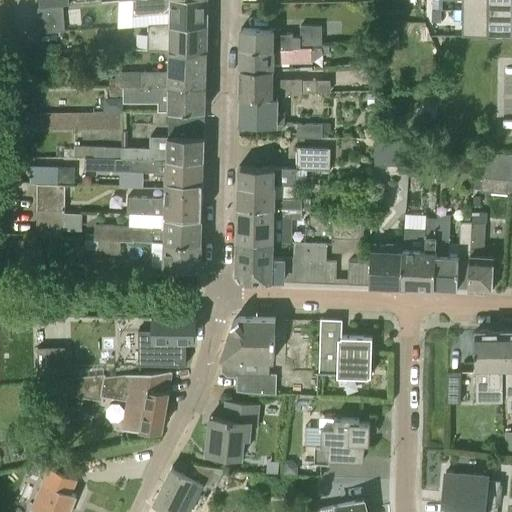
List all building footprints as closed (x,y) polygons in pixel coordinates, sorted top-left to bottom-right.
[(132,0),(132,15),(171,13),(170,23),(207,23),(207,0),(132,0)] [(511,0),(461,0),(462,10),(511,10),(511,0)] [(64,30),(62,5),(39,7),(38,7),(38,32),(64,30)] [(441,21),(441,9),(433,9),(433,21),(441,21)] [(511,35),(511,10),(462,10),(462,36),(511,35)] [(169,48),(169,49),(206,49),(207,23),(170,23),(148,24),(147,48),(169,48)] [(306,47),(322,46),(322,25),(301,25),(300,36),(293,36),(293,33),(280,33),(280,28),(241,28),(241,48),(273,49),(273,48),(292,49),(292,47),(306,48),(306,47)] [(398,49),(398,29),(379,29),(379,49),(398,49)] [(273,49),(241,48),(241,68),(273,68),(274,68),(274,61),(290,61),(290,62),(312,61),(323,54),(322,46),(306,47),(306,48),(292,47),(292,49),(273,48),(273,49)] [(115,86),(139,86),(169,84),(206,84),(206,49),(169,49),(168,70),(140,70),(115,71),(115,83),(115,86)] [(240,95),(270,97),(279,96),(279,95),(302,93),(301,78),(280,78),(276,85),(273,85),(273,68),(241,68),(240,95)] [(169,84),(139,86),(115,86),(115,83),(109,84),(109,96),(123,96),(123,102),(157,102),(157,110),(168,110),(205,110),(206,84),(169,84)] [(239,124),(293,125),(294,121),(284,121),(285,113),(278,113),(279,96),(270,97),(240,95),(239,124)] [(135,157),(159,158),(203,160),(205,110),(168,110),(167,135),(150,135),(150,146),(74,146),(74,157),(84,157),(121,157),(135,157)] [(330,123),(322,123),(297,123),(297,137),(322,137),(322,133),(330,133),(330,123)] [(408,139),(375,138),(374,164),(407,164),(409,139),(408,139)] [(296,167),(238,166),(238,184),(276,184),(305,185),(305,177),(303,177),(304,169),(330,170),(330,148),(297,146),(296,167)] [(511,153),(483,153),(482,167),(511,167),(511,153)] [(203,160),(159,158),(135,157),(121,157),(84,157),(84,169),(154,170),(154,174),(165,175),(165,180),(203,181),(203,160)] [(74,183),(74,166),(57,166),(57,183),(74,183)] [(482,180),(511,180),(511,167),(482,167),(482,177),(482,180)] [(164,197),(127,196),(127,213),(129,213),(165,214),(202,215),(203,181),(165,180),(164,197)] [(481,191),(481,193),(511,194),(511,180),(482,180),(481,191)] [(36,209),(65,210),(65,184),(37,183),(13,182),(12,208),(36,209)] [(276,184),(238,184),(238,207),(302,208),(310,208),(310,198),(275,197),(276,184)] [(398,186),(390,193),(395,198),(403,191),(398,186)] [(369,200),(369,189),(357,189),(357,200),(369,200)] [(237,240),(274,241),(291,242),(292,218),(302,218),(302,208),(238,207),(237,240)] [(65,210),(36,209),(36,235),(63,236),(65,210)] [(128,225),(119,224),(95,223),(93,240),(99,241),(120,241),(164,242),(201,245),(202,219),(165,218),(165,214),(129,213),(128,225)] [(331,238),(342,238),(342,216),(332,215),(331,238)] [(342,238),(353,238),(353,216),(342,216),(342,238)] [(353,216),(353,238),(363,238),(364,216),(353,216)] [(402,248),(401,285),(432,287),(434,243),(435,225),(435,217),(425,217),(425,228),(403,227),(402,248)] [(449,254),(451,226),(435,225),(434,243),(432,287),(468,289),(472,222),(460,221),(459,254),(449,254)] [(472,222),(468,289),(492,290),(494,256),(480,255),(480,251),(483,251),(484,223),(472,222)] [(42,240),(17,239),(16,265),(41,267),(42,240)] [(236,274),(240,280),(279,281),(280,256),(274,256),(274,241),(237,240),(236,274)] [(120,241),(99,241),(98,254),(119,255),(120,241)] [(326,260),(326,242),(294,241),(293,256),(293,257),(303,258),(314,259),(325,260),(326,260)] [(200,269),(201,245),(164,242),(163,268),(200,269)] [(370,261),(370,284),(401,285),(402,248),(371,247),(370,261)] [(279,281),(282,281),(290,281),(291,256),(283,256),(280,256),(279,281)] [(291,256),(290,281),(302,281),(303,258),(293,257),(293,256),(291,256)] [(302,281),(313,282),(314,259),(303,258),(302,281)] [(313,282),(325,282),(325,260),(314,259),(313,282)] [(325,282),(336,283),(336,261),(326,260),(325,260),(325,282)] [(347,283),(358,284),(359,261),(348,261),(347,283)] [(358,284),(370,284),(370,261),(359,261),(358,284)] [(186,290),(198,291),(199,276),(186,276),(186,290)] [(195,339),(195,317),(152,317),(152,329),(138,329),(138,365),(185,365),(185,339),(195,339)] [(270,360),(273,360),(274,318),(239,317),(232,323),(220,364),(220,365),(221,366),(222,366),(222,370),(230,378),(235,378),(235,394),(255,394),(255,392),(276,393),(277,373),(269,373),(270,360)] [(319,372),(347,373),(369,374),(369,375),(371,375),(372,336),(336,335),(337,319),(322,319),(322,318),(321,318),(320,338),(319,372)] [(507,410),(511,410),(511,329),(501,330),(501,367),(502,367),(506,367),(507,410)] [(476,401),(503,400),(502,367),(501,367),(501,330),(476,330),(476,401)] [(64,350),(39,350),(39,374),(64,374),(64,350)] [(122,428),(162,429),(168,389),(172,370),(103,376),(100,395),(126,400),(122,428)] [(461,371),(447,371),(447,401),(461,401),(461,371)] [(100,394),(99,374),(48,376),(49,396),(100,394)] [(206,452),(226,453),(243,456),(245,438),(251,438),(252,423),(258,423),(260,403),(246,403),(226,401),(224,418),(209,416),(206,452)] [(330,446),(329,457),(364,458),(365,442),(369,442),(370,422),(359,422),(359,418),(334,418),(333,426),(321,426),(321,446),(330,446)] [(458,453),(457,463),(474,465),(475,455),(458,453)] [(296,472),(296,464),(292,459),(284,459),(284,472),(296,472)] [(153,502),(173,511),(189,511),(201,487),(205,489),(216,466),(197,464),(177,461),(174,467),(172,466),(153,502)] [(50,466),(31,507),(38,510),(37,511),(68,511),(76,495),(70,492),(77,478),(50,466)] [(445,511),(485,511),(486,504),(497,504),(497,503),(500,503),(502,484),(500,484),(500,481),(489,479),(489,475),(445,471),(443,492),(447,493),(447,501),(446,501),(445,511)] [(366,511),(364,499),(344,503),(313,510),(313,511),(366,511)]
